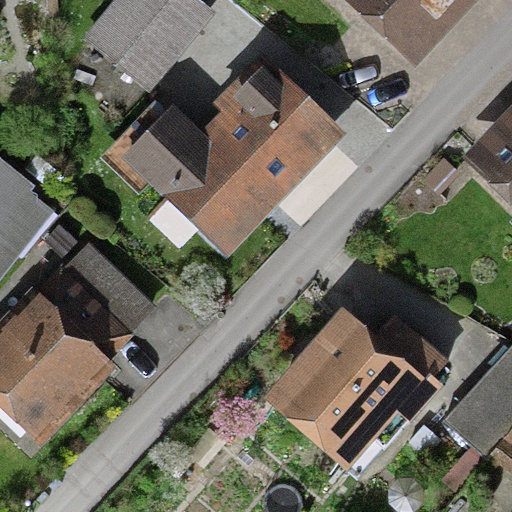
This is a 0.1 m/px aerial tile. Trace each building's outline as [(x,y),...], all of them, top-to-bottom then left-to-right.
[(126,104),(209,2),(207,0),(113,0),(68,57),(126,104)] [(342,0),(407,62),(468,0),(342,0)] [(235,257),(346,128),(273,65),(215,132),(176,98),(122,160),(235,257)] [(511,138),(485,166),(511,192),(511,138)] [(0,235),(1,237),(41,184),(0,153),(0,235)] [(0,331),(0,397),(41,436),(162,310),(88,239),(0,331)] [(275,399),(362,477),(452,378),(366,300),(275,399)] [(511,424),(511,349),(448,421),(486,454),(511,424)]
